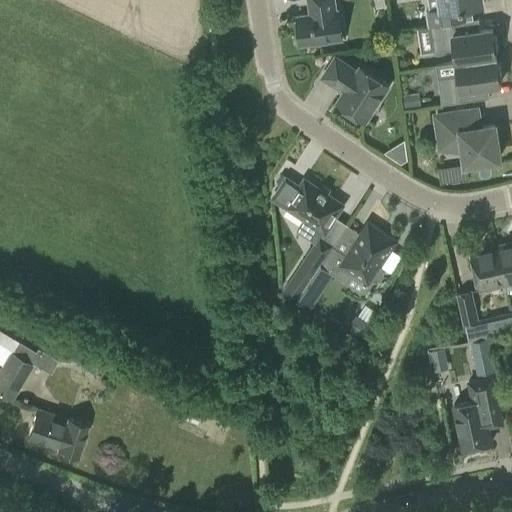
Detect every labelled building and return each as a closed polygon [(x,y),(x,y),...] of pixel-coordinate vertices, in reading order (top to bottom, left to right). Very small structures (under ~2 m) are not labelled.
[(342,39),(338,10),(335,11),(333,0),(308,0),(310,14),(296,16),(300,45),(342,39)] [(439,0),(440,8),(426,10),(428,25),(466,20),(464,6),(484,3),(483,0),(439,0)] [(454,49),(456,62),(496,56),(495,50),(497,50),(495,34),(493,35),(492,29),(480,30),(478,18),(430,25),(434,52),(454,49)] [(378,48),(379,55),(392,53),(391,46),(378,48)] [(497,62),(496,56),(456,62),(458,75),(438,78),(441,104),(490,98),(488,86),(500,84),(499,78),(501,77),(499,62),(497,62)] [(388,85),(360,66),(357,71),(335,57),(322,77),(344,91),(337,102),(362,118),(370,106),(373,108),(388,85)] [(403,95),(404,106),(420,104),(418,93),(403,95)] [(494,125),(470,128),(467,111),(436,115),(441,148),(464,151),(465,163),(499,158),(494,125)] [(307,181),(302,189),(286,178),(273,197),(323,230),(284,289),(297,298),(320,264),(320,265),(347,224),(334,216),(337,212),(334,210),(339,203),(307,181)] [(360,233),(347,224),(320,265),(346,282),(352,273),(368,283),(370,279),(377,281),(383,277),(383,269),(379,265),(396,241),(368,222),(360,233)] [(511,242),(497,246),(505,283),(511,281),(511,242)] [(479,289),(505,283),(497,246),(471,252),(479,289)] [(458,293),(465,325),(473,323),(477,322),(470,291),(458,293)] [(373,325),(356,314),(345,330),(362,341),(373,325)] [(473,323),(465,325),(468,339),(477,337),(473,323)] [(470,341),(477,374),(495,371),(488,338),(470,341)] [(17,340),(1,365),(0,367),(0,393),(11,400),(39,354),(17,340)] [(74,361),(81,361),(86,356),(86,349),(82,344),(75,344),(70,349),(70,356),(74,361)] [(431,371),(447,369),(443,349),(427,352),(431,371)] [(491,442),(487,426),(501,424),(492,377),(468,381),(472,401),(453,405),(462,448),(491,442)] [(171,383),(163,401),(187,411),(195,393),(171,383)] [(26,440),(58,450),(58,449),(77,455),(86,425),(68,419),(68,418),(37,408),(26,440)]
